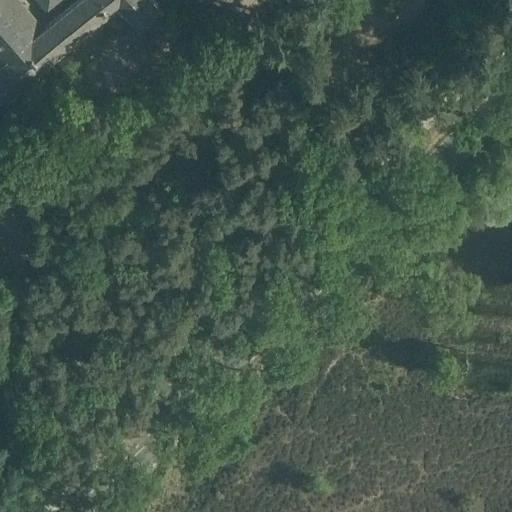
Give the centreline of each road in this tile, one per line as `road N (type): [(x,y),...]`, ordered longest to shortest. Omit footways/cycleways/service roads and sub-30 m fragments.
road 1 (tertiary): [(90,511),(511,89)]
road 2 (track): [(0,202),(14,221),(0,326),(7,376)]
road 3 (track): [(7,376),(55,504)]
